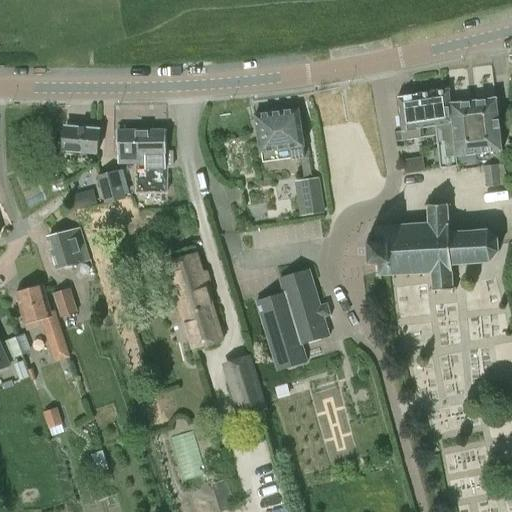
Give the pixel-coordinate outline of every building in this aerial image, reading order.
[(416,95),(421,141),(422,141),(420,129),(437,127),(440,168),(457,166),(456,157),(452,104),(450,89),(416,95)] [(404,143),(421,141),(416,95),(398,98),(404,143)] [(452,104),(456,157),(504,151),(497,99),(452,104)] [(293,160),(305,158),(304,147),(299,109),(255,115),(261,153),(291,149),(293,160)] [(98,154),(100,129),(66,126),(63,151),(98,154)] [(167,131),(119,131),(119,155),(119,164),(137,164),(137,171),(137,192),(167,192),(168,171),(167,171),(167,131)] [(486,187),(501,186),(499,164),(484,166),(486,187)] [(105,205),(127,199),(118,170),(97,176),(105,205)] [(301,182),(306,215),(323,213),(319,179),(301,182)] [(491,262),(499,253),(498,238),(489,230),(450,231),(449,204),(427,205),(428,224),(377,226),(378,244),(370,245),(371,263),(379,263),(379,276),(431,273),(432,290),(454,289),(453,264),(491,262)] [(79,230),(50,238),(55,257),(53,259),(55,265),(57,266),(58,269),(80,263),(80,262),(87,260),(79,230)] [(195,347),(222,339),(196,255),(169,264),(195,347)] [(302,345),(330,336),(318,300),(309,270),(280,278),(285,292),(257,301),(279,371),(307,362),(302,345)] [(43,285),(16,293),(26,323),(30,322),(32,330),(44,326),(52,352),(66,348),(55,311),(51,312),(43,285)] [(78,313),(70,288),(52,294),(61,319),(78,313)] [(0,369),(10,365),(0,342),(0,369)] [(242,416),(264,409),(249,358),(227,365),(242,416)] [(290,395),(287,384),(275,388),(278,398),(290,395)] [(43,413),(46,424),(48,429),(49,429),(61,425),(63,424),(57,408),(56,408),(43,413)] [(118,433),(120,441),(129,439),(127,431),(118,433)] [(352,468),(354,475),(354,478),(367,475),(366,473),(364,466),(352,468)] [(224,511),(225,511),(236,508),(226,480),(215,483),(224,511)]
